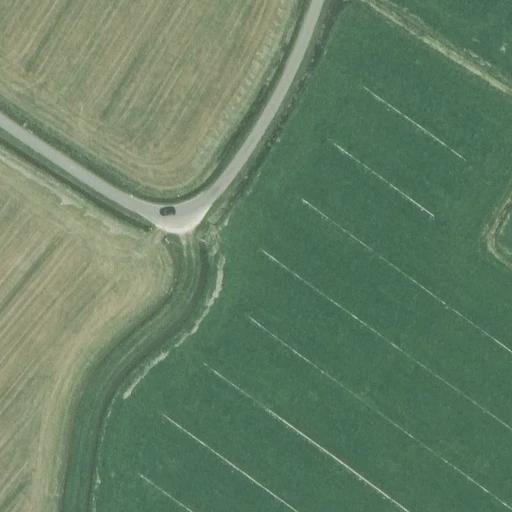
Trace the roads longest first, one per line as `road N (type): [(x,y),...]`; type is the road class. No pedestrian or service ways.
road 1 (unclassified): [(0,121),(126,203),(167,218),(190,213),(252,140),(316,0)]
road 2 (track): [(181,216),(186,290),(106,371),(91,403),(73,511)]
